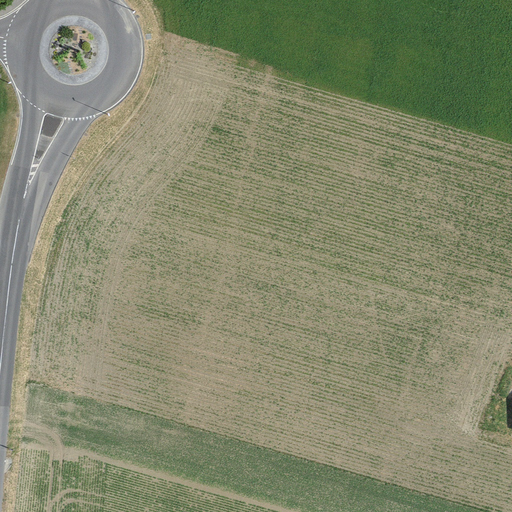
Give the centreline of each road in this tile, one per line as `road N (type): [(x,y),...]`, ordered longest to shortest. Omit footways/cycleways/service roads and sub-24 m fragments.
road 1 (tertiary): [(58,102),(18,220),(0,368)]
road 2 (tertiary): [(58,102),(93,100),(124,59),(124,42),(106,12),(74,0)]
